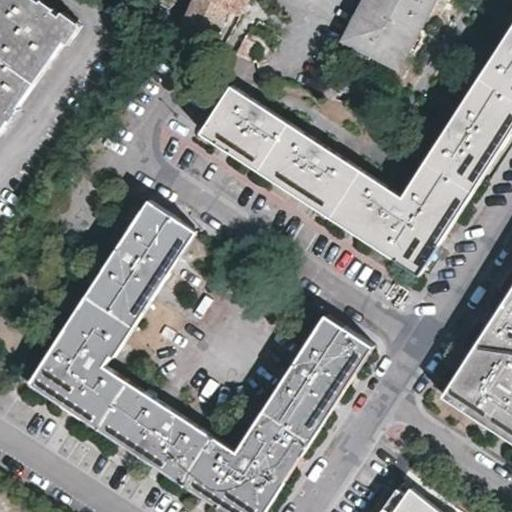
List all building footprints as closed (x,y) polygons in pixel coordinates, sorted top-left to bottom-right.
[(0,131),(77,22),(43,0),(0,0),(0,35),(0,36),(0,131)] [(226,4),(218,0),(192,0),(180,26),(210,39),(226,4)] [(218,0),(226,4),(240,11),(246,0),(218,0)] [(366,0),(346,37),(399,65),(433,0),(366,0)] [(511,27),(404,196),(233,85),(204,129),(228,145),(272,173),(311,198),(380,243),(419,269),(454,215),(511,125),(511,27)] [(261,511),(317,427),(370,345),(350,332),(327,316),(238,452),(105,366),(194,229),(150,201),(33,381),(64,401),(141,451),(225,506),(233,511),(261,511)] [(511,292),(483,337),(449,389),(511,430),(511,292)] [(387,511),(444,511),(434,505),(406,484),(387,511)]
